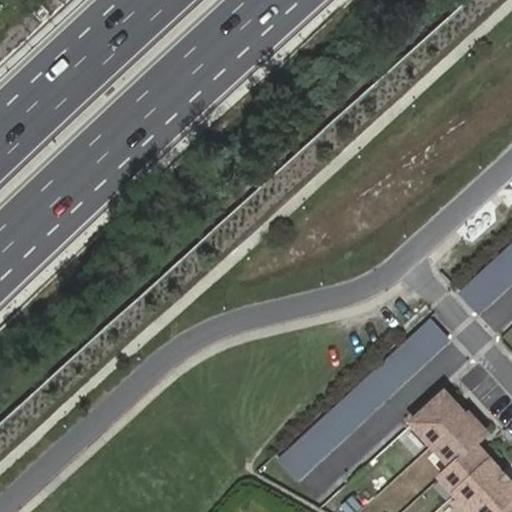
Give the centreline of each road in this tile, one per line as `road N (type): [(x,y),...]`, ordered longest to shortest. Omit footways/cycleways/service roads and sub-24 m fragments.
road 1 (residential): [(0,511),(174,354),(218,326),(365,288),(407,264),(511,164)]
road 2 (motorway): [(0,245),(271,0)]
road 3 (motorway): [(158,0),(0,145)]
